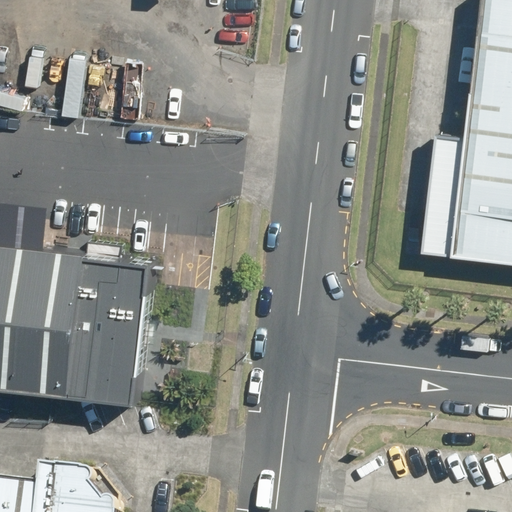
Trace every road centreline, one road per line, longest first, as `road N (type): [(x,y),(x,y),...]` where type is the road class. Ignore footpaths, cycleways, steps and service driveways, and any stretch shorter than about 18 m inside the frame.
road 1 (unclassified): [(309,350),(342,0)]
road 2 (unknown): [(0,436),(295,459)]
road 3 (unclassified): [(309,350),(511,378)]
road 4 (unclassified): [(288,511),(309,350)]
